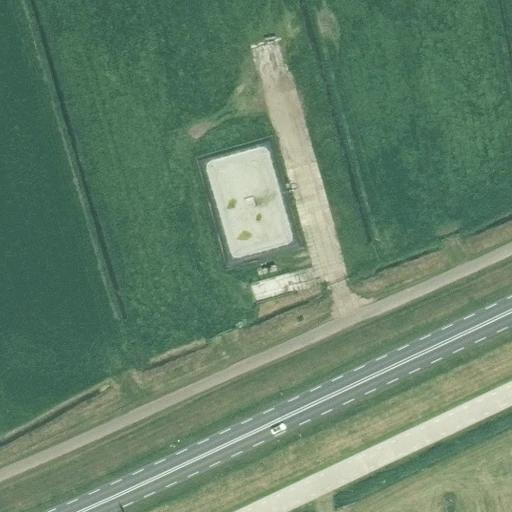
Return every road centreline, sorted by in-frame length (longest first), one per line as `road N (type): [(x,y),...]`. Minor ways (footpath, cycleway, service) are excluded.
road 1 (unclassified): [(0,476),(511,247)]
road 2 (primary): [(80,511),(511,310)]
road 3 (unclassified): [(261,511),(511,394)]
